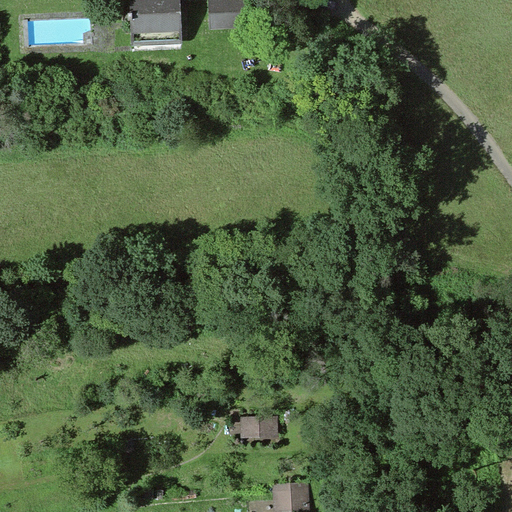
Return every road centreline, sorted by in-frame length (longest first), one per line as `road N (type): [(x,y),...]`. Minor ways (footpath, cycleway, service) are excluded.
road 1 (trunk): [(511,125),(0,318)]
road 2 (track): [(345,0),(435,82),(511,171)]
